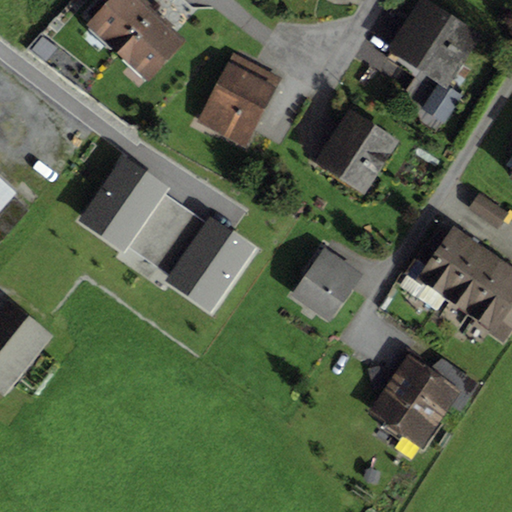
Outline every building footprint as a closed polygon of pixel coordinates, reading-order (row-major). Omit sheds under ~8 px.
[(102,0),(89,15),(96,22),(116,0),(102,0)] [(108,33),(108,42),(114,47),(120,53),(153,16),(135,0),(116,0),(96,22),(108,33)] [(474,37),(423,5),(388,59),(416,77),(422,67),(445,82),(446,81),(474,37)] [(152,74),(181,42),(153,16),(120,53),(126,58),(131,63),(140,63),(152,74)] [(114,47),(108,42),(108,33),(96,22),(89,30),(111,50),(114,47)] [(224,127),(222,131),(244,143),(278,79),(235,56),(204,116),(224,127)] [(145,82),(152,74),(140,63),(131,63),(126,58),(122,61),(145,82)] [(422,67),(416,77),(407,91),(423,124),(435,133),(462,91),(446,81),(445,82),(422,67)] [(351,118),(323,160),(365,188),(393,145),(351,118)] [(124,164),(85,220),(123,247),(134,232),(158,248),(181,216),(157,199),(163,191),(124,164)] [(0,240),(27,209),(0,185),(0,240)] [(472,209),(497,227),(505,214),(480,197),(472,209)] [(181,216),(158,248),(182,265),(171,281),(210,308),(249,251),(210,224),(205,232),(196,226),(181,216)] [(425,250),(438,258),(455,234),(441,224),(424,249),(425,250)] [(422,299),(436,309),(446,295),(478,250),(455,234),(438,258),(425,250),(408,274),(421,283),(423,279),(429,283),(421,295),(422,299)] [(478,250),(446,295),(469,311),(501,266),(478,250)] [(327,254),(298,295),(329,316),(357,275),(327,254)] [(511,310),(507,307),(511,300),(511,273),(501,266),(469,311),(493,328),(490,332),(503,340),(511,326),(511,310)] [(422,299),(421,295),(429,283),(423,279),(421,283),(408,274),(401,285),(422,299)] [(0,387),(43,334),(9,307),(0,318),(0,387)] [(443,363),(436,372),(408,353),(391,377),(397,381),(390,390),(375,411),(390,421),(384,430),(400,440),(406,432),(420,442),(452,397),(462,405),(475,385),(443,363)] [(374,389),(384,386),(379,368),(369,370),(374,389)] [(384,387),(390,390),(397,381),(391,377),(384,387)]
